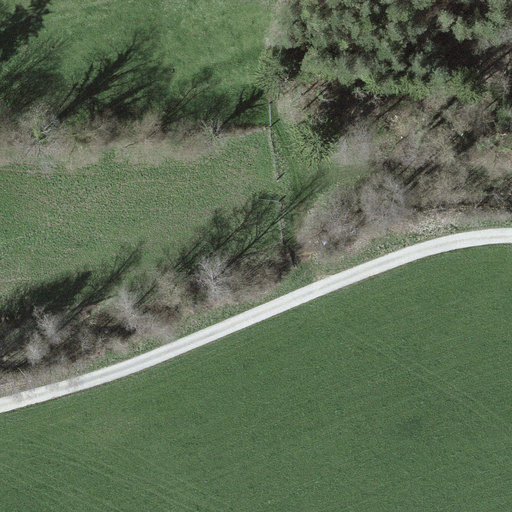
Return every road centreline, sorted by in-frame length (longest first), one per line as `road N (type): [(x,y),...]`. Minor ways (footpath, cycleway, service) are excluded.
road 1 (track): [(296,192),(362,171),(511,172)]
road 2 (track): [(282,120),(314,290)]
road 3 (track): [(411,168),(511,50)]
